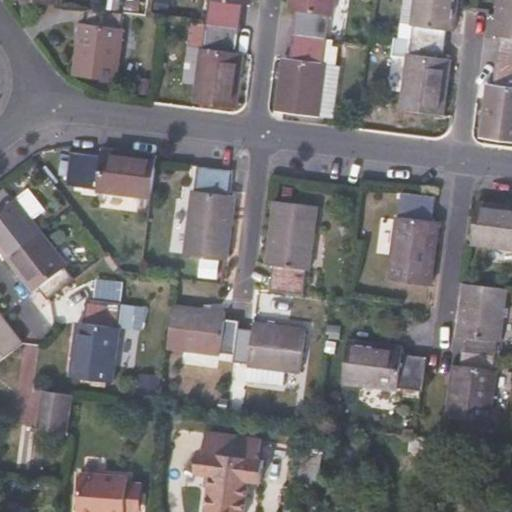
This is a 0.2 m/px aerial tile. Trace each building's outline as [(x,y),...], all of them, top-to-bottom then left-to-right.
[(249,5),(249,0),(209,0),(208,23),(240,28),(242,4),(249,5)] [(326,39),(329,14),(332,15),(333,0),(291,0),(290,10),(297,11),(294,35),(326,39)] [(454,31),(457,0),(415,0),(412,26),(415,27),(413,40),(445,44),(447,31),(454,31)] [(511,0),(498,0),(494,36),(501,38),(498,60),(511,61),(511,0)] [(115,80),(122,30),(119,27),(121,13),(97,10),(88,8),(86,23),(80,23),(74,75),(115,80)] [(237,108),(244,53),(236,52),(240,28),(208,23),(189,21),(185,46),(202,48),(195,103),(237,108)] [(319,116),(326,64),(322,64),(326,39),(294,35),(291,59),(283,59),(277,110),(319,116)] [(444,114),(451,59),(443,58),(445,44),(413,40),(411,52),(408,55),(401,109),(444,114)] [(511,140),(511,61),(498,60),(495,84),(488,84),(482,136),(511,140)] [(149,198),(155,155),(101,148),(100,153),(71,151),(66,184),(95,188),(96,191),(149,198)] [(227,258),(236,196),(228,194),(231,169),(198,165),(195,189),(192,191),(184,252),(227,258)] [(41,231),(16,197),(12,199),(4,188),(0,191),(0,249),(6,257),(41,231)] [(432,284),(441,221),(433,221),(436,196),(401,192),(389,279),(432,284)] [(309,268),(317,205),(273,200),(265,265),(273,265),(270,289),(303,293),(306,270),(309,268)] [(511,205),(478,201),(472,244),(511,249),(511,205)] [(68,265),(41,231),(6,257),(33,293),(39,288),(47,299),(74,278),(66,267),(68,265)] [(502,342),(509,290),(466,284),(458,336),(466,337),(465,350),(497,355),(499,342),(502,342)] [(112,381),(119,327),(117,326),(120,302),(86,297),(82,322),(76,321),(69,376),(112,381)] [(239,327),(240,320),(225,318),(226,312),(173,306),(168,347),(218,354),(219,352),(234,353),(239,327)] [(0,360),(23,343),(0,312),(0,360)] [(300,371),(306,328),(253,322),(252,329),(239,327),(234,353),(233,360),(234,361),(247,363),(247,365),(284,369),(300,371)] [(423,389),(426,366),(427,356),(402,353),(403,345),(348,339),(343,382),(397,389),(397,387),(423,389)] [(492,423),(499,371),(495,370),(497,355),(465,350),(463,366),(456,365),(449,418),(492,423)] [(283,384),(284,369),(247,365),(245,379),(283,384)] [(69,432),(72,395),(45,392),(40,430),(69,432)] [(245,511),(250,479),(262,481),(264,462),(260,460),(262,440),(207,433),(204,453),(198,452),(195,472),(205,473),(211,473),(209,487),(205,511),(245,511)] [(427,451),(428,438),(419,437),(411,436),(409,449),(427,451)] [(312,481),(315,450),(300,448),(296,479),(312,481)] [(126,511),(129,477),(82,472),(77,511),(126,511)]
